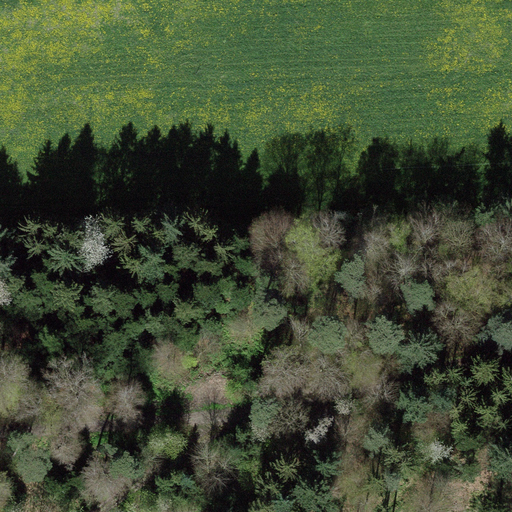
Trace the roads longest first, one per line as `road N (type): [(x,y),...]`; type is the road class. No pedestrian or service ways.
road 1 (track): [(511,364),(235,425),(112,511)]
road 2 (track): [(235,425),(0,441)]
